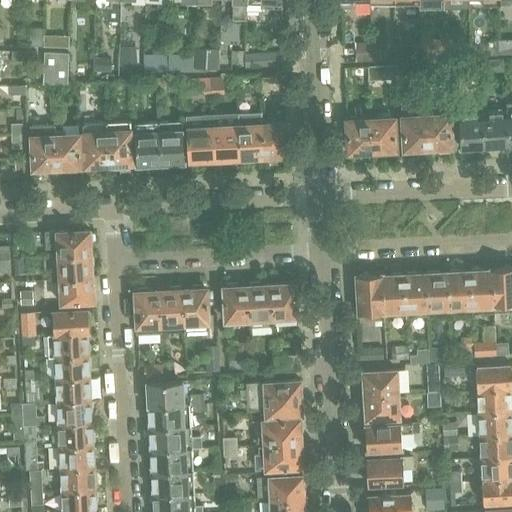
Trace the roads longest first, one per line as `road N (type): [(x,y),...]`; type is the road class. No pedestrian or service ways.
road 1 (residential): [(338,511),(324,249)]
road 2 (residential): [(115,260),(127,511)]
road 3 (residential): [(115,260),(324,249)]
road 4 (residential): [(113,206),(321,196)]
road 5 (residential): [(321,196),(311,0)]
road 6 (residential): [(321,196),(511,186)]
road 7 (residential): [(324,249),(511,240)]
